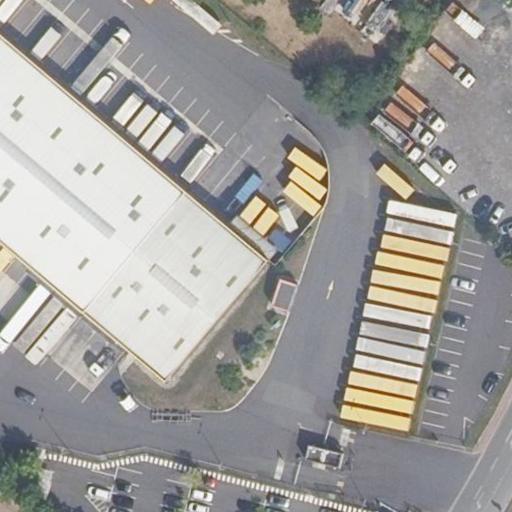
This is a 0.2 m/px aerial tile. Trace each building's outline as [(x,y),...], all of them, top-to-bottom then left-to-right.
[(168,381),(270,259),(0,34),(0,240),(127,347),(168,381)] [(511,194),(488,222),(511,242),(511,194)] [(284,281),(275,307),(290,312),(299,286),(284,281)] [(80,319),(41,368),(67,388),(105,339),(80,319)] [(350,453),(316,445),(312,461),(346,469),(350,453)]
